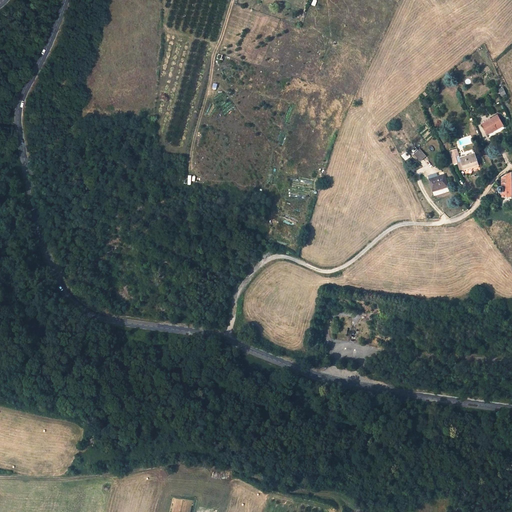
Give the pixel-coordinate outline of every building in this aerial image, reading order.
[(498,90),(500,97),(506,95),(503,88),(498,90)] [(482,124),(487,134),(491,132),(490,130),(493,128),(494,131),(503,126),(498,116),(482,124)] [(449,151),(453,164),(457,163),(461,162),(463,169),(464,170),(479,166),(475,154),(460,158),(457,148),(449,151)] [(420,150),(415,154),(420,160),(425,156),(420,150)] [(511,173),(502,178),(502,188),(500,188),(499,189),(499,192),(500,193),(502,193),(502,197),(505,197),(511,197),(511,173)] [(429,180),(433,191),(447,187),(444,175),(429,180)]
